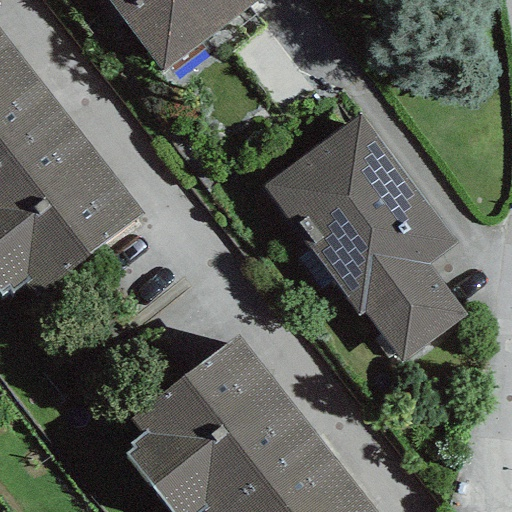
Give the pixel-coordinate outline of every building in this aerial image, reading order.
[(254,0),(105,0),(160,72),(254,0)] [(0,160),(62,113),(0,32),(0,160)] [(142,216),(62,113),(0,160),(0,295),(0,296),(9,289),(12,293),(24,284),(35,298),(142,216)] [(453,243),(356,116),(262,187),(359,314),(364,311),(426,263),(453,243)] [(465,314),(426,263),(364,311),(403,362),(465,314)] [(201,511),(205,509),(206,511),(219,511),(317,436),(237,334),(128,418),(142,435),(129,445),(132,449),(126,454),(170,511),(201,511)] [(375,511),(317,436),(219,511),(375,511)]
